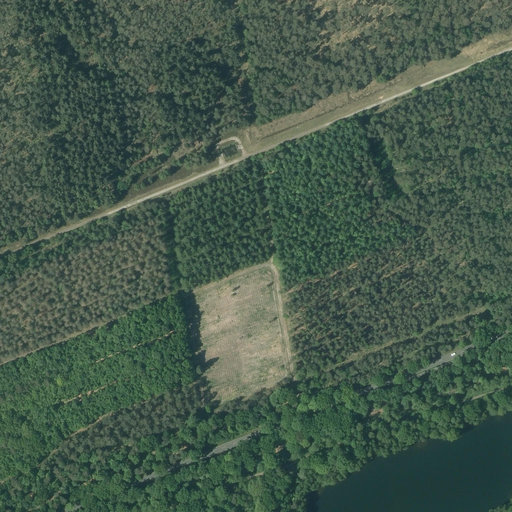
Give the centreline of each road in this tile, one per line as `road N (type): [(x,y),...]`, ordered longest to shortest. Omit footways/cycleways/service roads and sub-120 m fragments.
road 1 (track): [(511,46),(0,257)]
road 2 (secondary): [(61,511),(511,332)]
road 3 (track): [(159,511),(368,431),(511,386)]
road 4 (track): [(490,340),(446,85)]
road 5 (track): [(0,366),(182,292)]
road 6 (track): [(302,423),(274,257)]
road 7 (track): [(210,451),(182,292)]
